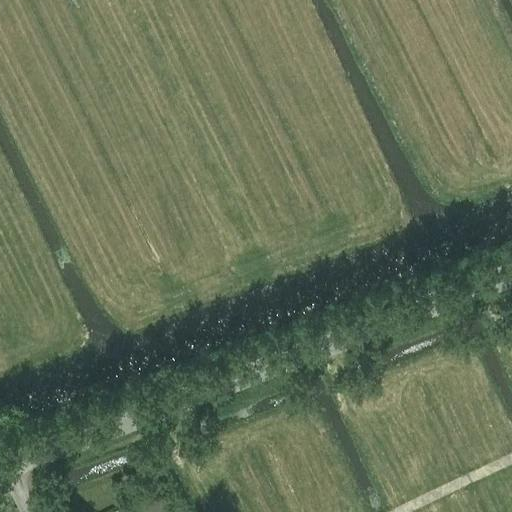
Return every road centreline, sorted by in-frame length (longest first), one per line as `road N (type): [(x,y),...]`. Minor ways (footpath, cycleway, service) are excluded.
road 1 (unclassified): [(0,476),(511,277)]
road 2 (track): [(396,511),(511,457)]
